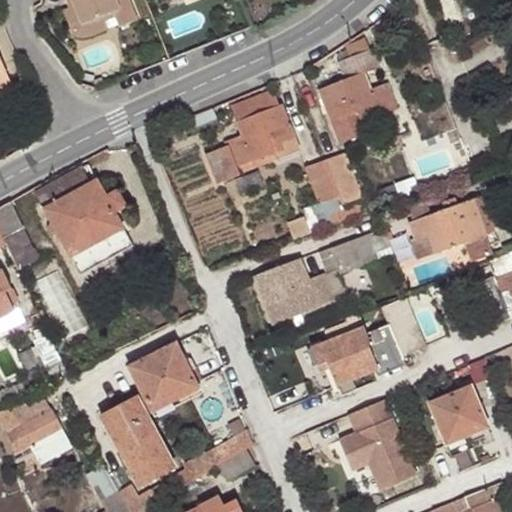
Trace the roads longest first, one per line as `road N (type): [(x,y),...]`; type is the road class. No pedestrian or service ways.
road 1 (residential): [(135,110),(266,435)]
road 2 (residential): [(511,335),(266,435)]
road 3 (unclassified): [(355,0),(298,46),(135,110)]
road 4 (residential): [(511,455),(375,511)]
road 5 (residential): [(24,0),(25,34),(77,131)]
